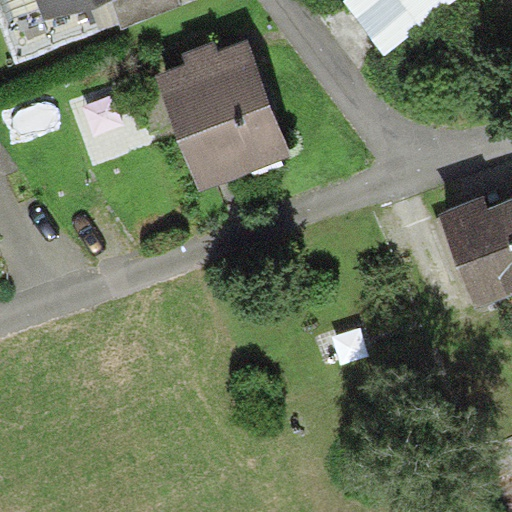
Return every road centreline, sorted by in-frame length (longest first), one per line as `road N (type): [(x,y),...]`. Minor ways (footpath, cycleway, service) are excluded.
road 1 (residential): [(410,178),(0,332)]
road 2 (residential): [(266,0),(410,178)]
